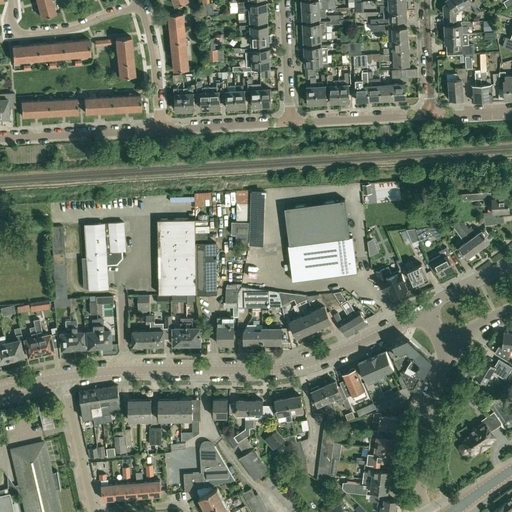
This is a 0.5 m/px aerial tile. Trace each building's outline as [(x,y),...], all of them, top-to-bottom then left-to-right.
[(55,13),(55,10),(52,0),(37,0),(41,17),(55,13)] [(244,12),(267,11),(266,2),(250,2),(250,0),(238,1),(239,11),(239,13),(244,12)] [(303,9),(328,8),(328,1),(330,1),(329,0),(302,0),(302,2),(300,3),(300,7),(303,8),(303,9)] [(381,11),(383,11),(407,10),(406,1),(389,2),(389,0),(377,0),(376,0),(376,5),(380,5),(381,11)] [(456,11),(461,7),(456,0),(446,0),(448,2),(444,5),(445,14),(448,14),(448,22),(457,21),(456,13),(456,11)] [(213,2),(202,3),(204,14),(213,14),(213,2)] [(343,14),(339,15),(326,15),(326,8),(328,8),(303,9),(303,19),(320,18),(320,20),(341,19),(343,19),(343,14)] [(407,20),(407,10),(383,11),(384,18),(379,18),(379,24),(385,24),(391,23),(390,21),(407,20)] [(251,23),(251,22),(267,21),(267,11),(244,12),(239,13),(238,13),(239,24),(251,23)] [(172,42),(186,41),(183,13),(169,14),(172,42)] [(326,24),(339,23),(341,23),(341,19),(320,20),(320,22),(304,23),(304,25),(301,25),(301,32),(304,32),(327,31),(326,24)] [(468,32),(468,26),(473,26),(473,21),(461,22),(461,24),(445,24),(446,34),(462,33),(468,32)] [(251,35),(268,34),(268,25),(251,26),(251,35)] [(388,40),(394,40),(408,39),(407,27),(388,28),(388,40)] [(321,43),(332,43),(332,38),(327,38),(327,31),(304,32),(304,42),(321,41),(321,43)] [(343,33),(341,33),(341,41),(349,40),(349,36),(348,36),(347,36),(347,34),(347,32),(343,33)] [(446,43),(447,43),(447,54),(466,54),(472,53),(474,53),(474,44),(469,44),(468,32),(462,33),(446,34),(446,43)] [(268,34),(251,35),(241,36),(242,43),(240,43),(241,47),(252,47),(252,45),(269,44),(268,41),(271,41),(271,34),(268,34)] [(135,75),(132,48),(131,36),(116,38),(120,76),(135,75)] [(214,36),(206,37),(207,49),(215,49),(214,36)] [(511,37),(511,39),(506,37),(503,47),(511,49),(511,37)] [(63,41),(65,56),(91,54),(89,39),(63,41)] [(384,53),(409,52),(408,39),(394,40),(394,46),(384,46),(384,53)] [(39,59),(65,56),(63,41),(38,44),(39,59)] [(172,42),(174,70),(175,71),(189,69),(186,41),(172,42)] [(349,55),(354,55),(361,54),(361,42),(349,42),(349,55)] [(328,48),(332,48),(332,43),(321,43),(321,45),(305,46),(305,56),(327,54),(327,50),(328,48)] [(13,61),(39,59),(38,44),(12,46),(13,61)] [(269,48),(252,49),(252,47),(241,47),(234,48),(234,52),(246,52),(246,58),(269,57),(269,48)] [(219,60),(218,49),(213,49),(207,50),(208,60),(213,60),(219,60)] [(385,59),(395,58),(395,65),(409,64),(409,52),(384,53),(385,59)] [(333,66),(333,61),(327,62),(327,54),(305,56),(306,65),(322,64),(322,66),(333,66)] [(361,54),(354,55),(354,67),(367,66),(367,61),(367,54),(361,54)] [(233,71),(253,70),(253,68),(270,67),(269,57),(246,58),(247,65),(233,66),(233,71)] [(316,86),(317,86),(316,82),(316,67),(306,67),(306,79),(311,79),(312,86),(307,86),(308,103),(317,102),(316,86)] [(458,79),(449,79),(450,98),(464,98),(463,81),(467,81),(466,68),(467,67),(457,68),(458,79)] [(260,70),(260,77),(270,77),(270,69),(260,70)] [(357,100),(369,99),(368,85),(367,71),(362,71),(363,79),(355,79),(357,100)] [(381,99),(381,84),(380,78),(373,79),(372,71),(367,71),(368,85),(369,99),(381,99)] [(472,100),(483,100),(481,71),(476,72),(476,84),(471,84),(472,100)] [(481,71),(483,100),(493,99),(492,83),(488,83),(487,71),(481,71)] [(511,98),(511,71),(500,72),(499,74),(498,84),(504,83),(505,98),(511,98)] [(339,80),(340,101),(350,100),(349,84),(351,84),(350,73),(345,73),(345,79),(339,80)] [(322,81),(316,82),(317,86),(316,86),(317,102),(327,102),(326,85),(328,85),(327,74),(322,74),(322,81)] [(242,85),(235,85),(236,107),(246,106),(245,90),(248,89),(247,78),(242,78),(242,85)] [(261,105),(260,89),(260,84),(252,84),(252,78),(247,78),(248,89),(252,89),(252,106),(261,105)] [(217,86),(209,87),(210,108),(220,107),(219,91),(223,91),(222,79),(216,80),(217,86)] [(227,107),(236,107),(235,85),(227,86),(227,79),(222,79),(223,91),(226,91),(227,107)] [(331,102),(340,101),(339,80),(334,80),(334,85),(330,85),(331,102)] [(184,87),(184,93),(185,109),(185,111),(186,112),(191,112),(192,111),(192,109),(195,109),(194,92),(197,92),(196,81),(191,82),(191,87),(184,87)] [(210,108),(209,87),(202,87),(202,81),(196,81),(197,92),(200,92),(201,108),(210,108)] [(393,84),(393,98),(406,97),(405,83),(393,84)] [(381,99),(393,98),(393,84),(381,84),(381,99)] [(185,109),(184,93),(179,93),(178,87),(174,87),(174,93),(175,93),(176,110),(185,109)] [(260,89),(261,105),(272,105),(271,88),(260,89)] [(8,115),(8,107),(15,107),(15,101),(14,93),(0,93),(0,117),(0,116),(8,115)] [(112,96),(113,111),(141,109),(140,94),(112,96)] [(85,112),(113,111),(112,96),(84,97),(85,112)] [(50,114),(65,113),(78,112),(77,98),(49,99),(50,114)] [(22,115),(50,114),(49,99),(21,101),(22,115)] [(370,184),(362,185),(364,195),(371,194),(370,184)] [(509,211),(508,197),(484,198),(484,205),(493,205),(493,212),(509,211)] [(345,199),(284,207),(289,244),(350,236),(345,199)] [(485,218),(484,218),(485,225),(497,223),(504,222),(503,216),(496,217),(485,218)] [(197,293),(196,242),(196,220),(196,219),(158,219),(159,293),(197,293)] [(207,242),(207,233),(209,232),(209,226),(207,226),(207,219),(196,220),(196,242),(207,242)] [(469,227),(467,226),(464,220),(458,221),(479,249),(490,240),(487,236),(489,235),(485,230),(483,231),(482,230),(477,234),(471,226),(469,227)] [(248,245),(249,222),(232,221),(232,234),(236,234),(236,245),(248,245)] [(474,252),(479,249),(458,221),(451,222),(466,241),(460,246),(468,257),(469,256),(470,258),(475,254),(474,252)] [(122,250),(126,250),(124,222),(84,224),(86,257),(81,258),(83,286),(85,288),(88,288),(88,289),(108,287),(107,264),(116,263),(122,257),(122,250)] [(437,224),(415,227),(419,240),(433,232),(434,232),(439,229),(437,224)] [(419,239),(415,228),(406,229),(412,242),(419,239)] [(289,244),(288,244),(293,280),(357,272),(353,236),(350,236),(289,244)] [(196,242),(197,293),(217,293),(216,242),(207,242),(196,242)] [(454,266),(448,255),(450,254),(446,247),(439,251),(441,254),(428,261),(434,273),(438,271),(440,274),(441,273),(441,274),(447,271),(447,270),(454,266)] [(406,281),(400,269),(405,267),(401,258),(396,260),(399,269),(385,275),(383,269),(377,272),(385,290),(390,288),(393,295),(400,292),(401,293),(407,290),(404,282),(406,281)] [(405,263),(414,283),(418,281),(420,283),(430,278),(422,263),(414,266),(412,260),(405,263)] [(226,306),(233,306),(233,316),(238,316),(238,306),(238,292),(242,285),(241,284),(227,284),(226,289),(226,306)] [(282,304),(279,291),(242,285),(238,292),(238,306),(252,306),(252,310),(261,310),(261,306),(282,306),(282,305),(282,304)] [(309,295),(288,292),(279,291),(282,304),(294,299),(296,303),(308,298),(309,301),(320,296),(318,294),(309,295)] [(340,303),(346,300),(341,292),(334,293),(340,303)] [(150,306),(150,294),(138,294),(138,306),(150,306)] [(90,314),(97,313),(97,303),(113,302),(113,295),(96,296),(96,301),(89,301),(90,314)] [(360,310),(359,310),(355,313),(347,299),(342,303),(358,330),(368,323),(360,310)] [(37,303),(30,304),(31,311),(38,310),(37,303)] [(347,336),(358,330),(342,303),(340,303),(348,316),(342,320),(337,312),(334,314),(347,336)] [(313,311),(320,326),(332,321),(325,306),(313,311)] [(309,331),(320,326),(313,311),(302,316),(309,331)] [(218,326),(218,343),(234,343),(234,316),(223,317),(223,326),(218,326)] [(297,336),(309,331),(302,316),(290,321),(297,336)] [(174,344),(187,343),(187,317),(181,317),(181,327),(174,327),(174,344)] [(187,317),(187,343),(200,343),(200,327),(193,327),(193,317),(187,317)] [(49,333),(43,335),(39,318),(33,319),(35,326),(40,352),(44,351),(45,353),(53,351),(49,333)] [(98,319),(99,346),(110,345),(110,330),(104,330),(103,318),(98,319)] [(88,347),(99,346),(98,319),(92,319),(93,331),(87,331),(88,347)] [(61,349),(72,348),(71,320),(66,321),(66,332),(60,333),(61,349)] [(71,320),(72,348),(84,347),(83,331),(77,332),(76,320),(71,320)] [(151,324),(151,330),(151,344),(164,344),(164,329),(164,323),(155,324),(151,324)] [(263,327),(263,343),(264,343),(264,342),(282,342),(282,327),(278,327),(278,324),(269,324),(270,327),(263,327)] [(36,353),(40,352),(35,326),(30,327),(31,333),(33,333),(33,335),(32,335),(32,337),(25,339),(29,357),(37,355),(36,353)] [(22,346),(21,339),(22,339),(19,327),(13,329),(16,340),(6,343),(10,361),(18,359),(17,357),(22,356),(20,347),(22,346)] [(244,343),(263,343),(263,327),(262,327),(262,330),(244,330),(244,343)] [(138,345),(151,344),(151,330),(133,330),(134,343),(138,343),(138,345)] [(509,353),(509,348),(511,348),(511,332),(504,331),(502,347),(498,346),(495,353),(507,360),(505,359),(509,353)] [(10,361),(6,343),(4,335),(0,336),(0,361),(1,361),(2,363),(10,361)] [(388,349),(394,359),(393,360),(400,371),(400,370),(406,367),(414,356),(420,349),(408,338),(394,344),(394,346),(388,349)] [(412,391),(415,393),(416,389),(414,388),(422,373),(424,373),(431,360),(420,349),(414,356),(406,367),(400,370),(407,382),(409,386),(412,391)] [(386,350),(377,354),(385,372),(394,368),(386,350)] [(375,376),(385,372),(377,354),(368,358),(375,376)] [(375,376),(368,358),(358,362),(368,384),(377,380),(375,376)] [(503,377),(505,374),(510,365),(499,358),(495,365),(485,359),(475,375),(480,378),(480,379),(482,380),(482,379),(486,382),(492,370),(503,377)] [(349,371),(343,374),(346,379),(340,382),(346,396),(352,394),(365,389),(356,368),(354,369),(353,368),(350,369),(349,371)] [(403,377),(399,379),(403,388),(409,386),(407,382),(400,370),(400,371),(402,375),(403,377)] [(344,398),(342,394),(336,380),(324,386),(330,399),(337,396),(340,403),(343,402),(346,408),(351,406),(347,397),(344,398)] [(108,386),(112,412),(115,412),(114,409),(121,408),(120,402),(117,385),(108,386)] [(324,386),(319,388),(318,385),(311,389),(318,405),(325,402),(326,404),(324,405),(326,413),(328,413),(327,420),(336,421),(330,399),(324,386)] [(102,414),(112,412),(108,386),(99,388),(102,414)] [(99,414),(102,414),(99,388),(89,389),(93,416),(99,415),(99,414)] [(93,416),(89,389),(80,390),(81,398),(77,398),(79,408),(82,408),(84,418),(93,417),(93,416)] [(393,392),(384,396),(389,407),(399,404),(393,392)] [(298,413),(304,412),(301,395),(288,397),(291,412),(298,411),(298,413)] [(279,422),(292,420),(291,412),(288,397),(275,400),(279,422)] [(170,420),(181,419),(181,398),(170,399),(170,420)] [(192,398),(181,398),(181,419),(192,419),(192,431),(194,436),(199,432),(199,417),(201,417),(201,409),(192,409),(192,398)] [(228,398),(214,398),(214,416),(227,417),(228,398)] [(129,420),(140,420),(140,399),(129,399),(129,420)] [(140,399),(140,420),(151,420),(151,399),(140,399)] [(159,420),(170,420),(170,399),(159,399),(159,420)] [(250,400),(237,400),(237,413),(250,413),(250,400)] [(254,418),(263,418),(263,400),(250,400),(250,413),(250,418),(250,427),(254,427),(254,418)] [(39,404),(44,428),(56,425),(50,402),(39,404)] [(367,405),(371,413),(374,412),(377,411),(374,404),(373,402),(367,405)] [(379,427),(395,429),(396,428),(397,428),(398,421),(396,421),(397,417),(381,415),(381,410),(377,411),(374,412),(373,420),(380,421),(379,427)] [(314,411),(315,419),(322,421),(324,413),(314,411)] [(500,421),(494,412),(489,416),(495,425),(500,421)] [(471,450),(472,452),(480,447),(481,449),(490,443),(488,441),(495,436),(486,423),(479,428),(478,426),(476,428),(475,427),(472,429),(472,431),(470,432),(471,434),(463,439),(465,441),(459,445),(460,447),(459,447),(463,453),(464,452),(465,454),(471,450)] [(232,447),(238,443),(228,429),(223,432),(232,447)] [(370,446),(393,449),(394,438),(378,436),(379,430),(372,429),(370,440),(370,446)] [(286,438),(284,436),(278,430),(272,435),(280,444),(286,438)] [(290,443),(296,442),(294,433),(284,436),(286,438),(290,443)] [(127,450),(127,444),(126,434),(114,435),(116,452),(127,450)] [(247,437),(238,443),(245,454),(254,447),(247,437)] [(291,448),(302,446),(300,440),(296,442),(290,443),(291,448)] [(0,511),(13,511),(10,495),(21,492),(25,511),(60,511),(55,489),(59,487),(60,489),(57,470),(51,471),(44,441),(11,449),(19,484),(0,490),(0,511)] [(235,479),(215,445),(214,444),(213,443),(212,443),(211,442),(210,441),(209,441),(208,441),(206,441),(205,441),(204,441),(204,442),(203,442),(202,443),(201,444),(201,445),(201,446),(200,446),(200,447),(202,467),(184,471),(188,490),(235,479)] [(333,450),(340,451),(341,443),(334,442),(333,450)] [(392,460),(393,449),(370,446),(368,457),(357,456),(356,462),(365,463),(370,464),(374,464),(375,458),(392,460)] [(91,457),(98,456),(97,447),(90,448),(91,457)] [(259,477),(263,482),(273,473),(266,465),(254,448),(240,457),(255,479),(259,477)] [(368,478),(372,479),(390,481),(391,475),(390,475),(390,470),(370,468),(370,464),(365,463),(363,478),(368,478)] [(138,496),(150,495),(149,481),(143,481),(142,471),(136,471),(137,482),(138,496)] [(162,494),(161,490),(167,490),(167,473),(161,473),(161,480),(149,481),(150,495),(162,494)] [(277,477),(273,473),(263,482),(267,486),(277,477)] [(328,487),(329,476),(318,475),(317,481),(328,487)] [(281,482),(277,477),(267,486),(271,491),(281,482)] [(368,478),(367,483),(358,482),(358,483),(347,482),(344,482),(343,487),(347,491),(367,493),(367,489),(388,492),(388,487),(390,487),(390,481),(372,479),(368,478)] [(126,497),(138,496),(137,482),(125,483),(126,497)] [(271,491),(275,495),(285,486),(281,482),(271,491)] [(115,498),(126,497),(125,483),(114,484),(115,498)] [(114,484),(102,485),(103,499),(115,498),(114,484)] [(288,489),(285,486),(275,495),(279,499),(289,491),(288,489)] [(207,511),(231,511),(218,487),(200,496),(207,511)] [(269,511),(258,491),(254,493),(251,487),(242,492),(253,511),(269,511)] [(279,499),(283,504),(293,495),(289,491),(279,499)] [(297,499),(293,495),(283,504),(287,508),(297,499)] [(385,496),(379,495),(378,501),(377,506),(381,506),(380,511),(397,511),(398,508),(396,508),(397,500),(385,499),(385,496)] [(511,511),(511,496),(511,497),(499,506),(503,511),(511,511)] [(292,511),(301,504),(297,499),(287,508),(288,509),(290,511),(292,511)]
